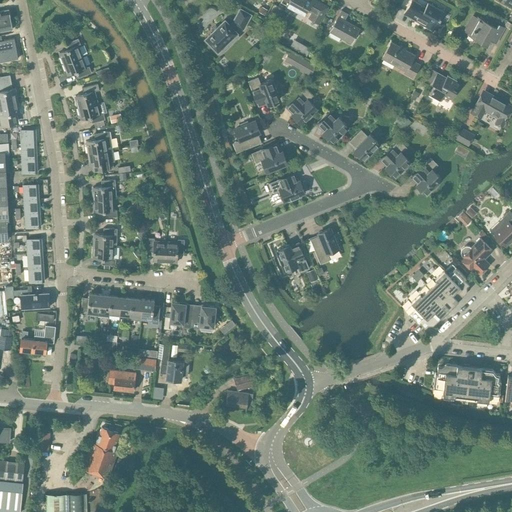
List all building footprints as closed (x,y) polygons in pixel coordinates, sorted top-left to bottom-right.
[(328,7),(315,0),(281,0),(278,6),(284,10),(286,6),(304,16),(308,8),(312,11),(308,18),(318,24),(328,7)] [(425,6),(416,1),(413,0),(412,0),(404,14),(433,30),(444,11),(427,2),(425,6)] [(261,7),(258,12),(264,15),(265,13),(267,10),(262,6),(261,7)] [(0,31),(12,29),(9,9),(0,10),(0,31)] [(243,29),(251,15),(240,9),(232,23),(234,24),(231,26),(225,20),(225,19),(224,20),(217,26),(212,30),(213,31),(206,37),(205,38),(206,39),(217,50),(217,51),(218,50),(221,53),(229,46),(226,43),(236,33),(237,32),(236,31),(240,27),(243,29)] [(351,44),(360,28),(345,20),(348,14),(341,10),(329,32),(351,44)] [(497,27),(478,16),(468,35),(487,45),(491,38),(497,41),(505,27),(499,23),(497,27)] [(498,16),(496,21),(504,25),(507,21),(498,16)] [(259,26),(252,33),(258,40),(261,37),(272,26),(265,20),(259,26)] [(2,41),(1,36),(0,35),(0,62),(18,58),(14,38),(2,41)] [(63,63),(82,56),(78,45),(81,44),(78,38),(65,43),(67,49),(59,52),(63,63)] [(412,78),(416,71),(419,64),(416,62),(411,60),(414,55),(391,42),(382,59),(404,71),(403,73),(412,78)] [(289,53),(284,62),(310,75),(314,66),(289,53)] [(82,56),(63,63),(68,75),(76,72),(79,77),(92,72),(89,66),(86,67),(82,56)] [(446,77),(437,72),(431,83),(434,85),(429,95),(440,101),(443,95),(452,99),(457,88),(454,86),(457,80),(447,75),(446,77)] [(264,82),(261,75),(248,81),(258,105),(267,102),(268,104),(279,99),(277,92),(279,91),(276,85),(274,86),(271,79),(264,82)] [(2,84),(0,83),(0,104),(18,101),(15,88),(7,89),(3,90),(2,84)] [(78,107),(97,102),(94,91),(99,90),(97,83),(82,87),(84,93),(75,96),(78,107)] [(308,120),(313,115),(311,113),(316,108),(308,100),(313,95),(305,87),(287,106),(294,113),(292,115),(301,124),(306,118),(308,120)] [(350,87),(348,95),(355,96),(357,89),(350,87)] [(502,126),(511,107),(511,105),(494,95),(484,89),(480,95),(471,112),(480,117),(484,110),(497,118),(495,122),(502,126)] [(248,90),(242,93),(244,99),(251,96),(248,90)] [(414,90),(410,97),(415,100),(419,93),(414,90)] [(0,125),(10,123),(19,122),(17,113),(20,112),(18,101),(0,104),(0,125)] [(97,102),(78,107),(81,119),(90,117),(92,123),(105,119),(103,113),(100,113),(97,102)] [(337,119),(330,112),(318,124),(325,131),(323,132),(325,134),(332,141),(337,136),(339,138),(344,133),(342,131),(347,125),(339,117),(337,119)] [(120,113),(110,116),(111,123),(122,121),(120,113)] [(405,116),(395,125),(401,131),(411,121),(405,116)] [(415,120),(409,125),(414,130),(419,124),(420,123),(415,120)] [(260,132),(255,121),(248,123),(247,121),(241,124),(242,126),(235,129),(239,140),(232,142),(236,152),(261,142),(257,133),(260,132)] [(468,146),(475,134),(460,126),(453,138),(468,146)] [(368,136),(361,129),(349,141),(356,148),(354,150),(363,158),(368,153),(370,155),(375,150),(373,148),(379,143),(370,134),(368,136)] [(21,145),(36,145),(36,130),(21,130),(21,145)] [(88,153),(113,149),(110,131),(94,133),(95,139),(86,141),(88,153)] [(401,173),(406,168),(404,166),(410,160),(402,152),(407,147),(399,140),(380,158),(387,166),(386,167),(394,176),(399,171),(401,173)] [(10,173),(9,143),(0,143),(0,240),(7,241),(6,221),(9,220),(6,173),(10,173)] [(280,152),(276,143),(251,153),(255,163),(262,160),(266,171),(273,168),(274,170),(281,168),(280,165),(287,162),(282,151),(280,152)] [(22,158),(37,159),(36,145),(21,145),(22,158)] [(113,149),(88,153),(90,165),(92,165),(93,171),(100,170),(114,167),(113,161),(115,161),(113,149)] [(433,190),(437,185),(436,183),(441,178),(433,169),(438,164),(430,157),(411,176),(418,183),(417,185),(426,193),(431,188),(433,190)] [(37,172),(37,159),(22,158),(22,173),(37,172)] [(298,182),(294,173),(269,183),(273,193),(280,190),(284,201),(291,198),(292,200),(298,198),(297,195),(304,192),(300,181),(298,182)] [(113,198),(116,198),(115,179),(101,180),(102,186),(92,187),(93,199),(113,198)] [(147,183),(140,190),(145,195),(152,187),(147,183)] [(24,199),(39,199),(39,184),(24,185),(24,199)] [(491,185),(485,191),(492,198),(498,192),(491,185)] [(114,210),(113,198),(93,199),(94,211),(103,211),(103,217),(117,216),(117,209),(114,210)] [(25,213),(40,213),(39,199),(24,199),(25,213)] [(470,206),(465,211),(472,217),(475,215),(476,213),(475,211),(470,206)] [(463,210),(459,214),(467,223),(471,219),(463,210)] [(506,247),(511,241),(511,213),(509,210),(489,230),(506,247)] [(40,213),(25,213),(26,228),(41,227),(40,213)] [(113,246),(113,247),(116,247),(117,228),(103,228),(103,234),(94,233),(93,245),(113,246)] [(333,235),(330,228),(318,233),(319,235),(310,239),(320,263),(330,259),(327,253),(338,248),(335,242),(338,241),(335,234),(333,235)] [(165,261),(166,241),(154,241),(154,238),(148,237),(147,251),(153,252),(153,261),(165,261)] [(492,250),(480,238),(471,247),(469,246),(466,246),(464,246),(461,249),(461,251),(461,254),(462,256),(461,258),(472,269),(473,268),(479,274),(489,264),(483,258),(492,250)] [(28,253),(43,253),(42,239),(27,240),(28,253)] [(166,241),(165,261),(177,262),(178,253),(184,253),(184,239),(178,239),(177,242),(166,241)] [(309,268),(299,243),(290,247),(289,245),(277,249),(280,256),(278,257),(280,264),(283,263),(285,270),(296,265),(299,272),(309,268)] [(113,258),(113,247),(113,246),(93,245),(93,258),(102,258),(102,264),(115,265),(116,258),(113,258)] [(137,247),(132,251),(137,257),(141,253),(137,247)] [(28,267),(44,268),(43,253),(28,253),(28,267)] [(466,277),(453,264),(452,263),(445,270),(444,269),(435,277),(434,276),(418,291),(420,293),(416,297),(411,301),(412,302),(405,309),(416,320),(418,323),(420,322),(424,327),(427,324),(433,324),(466,291),(467,286),(469,283),(464,279),(466,277)] [(44,281),(44,268),(28,267),(29,282),(44,281)] [(321,267),(315,269),(318,276),(324,274),(321,267)] [(313,269),(307,271),(311,281),(318,279),(313,269)] [(417,281),(424,275),(419,269),(412,276),(417,281)] [(28,294),(28,289),(12,290),(13,295),(20,295),(21,309),(50,307),(49,292),(28,294)] [(98,315),(100,294),(89,293),(89,297),(82,297),(81,310),(87,311),(87,314),(98,315)] [(109,313),(111,295),(100,294),(98,315),(109,316),(109,313)] [(120,314),(122,296),(111,295),(109,313),(120,314)] [(131,315),(132,297),(122,296),(120,314),(131,315)] [(141,317),(143,299),(132,297),(131,315),(141,316),(141,317)] [(141,317),(141,316),(141,320),(152,321),(152,318),(158,318),(160,305),(154,305),(154,300),(143,299),(141,317)] [(191,328),(193,308),(187,308),(188,304),(172,302),(169,322),(183,323),(182,327),(191,328)] [(193,308),(191,328),(200,329),(200,325),(213,327),(215,307),(199,305),(199,309),(193,308)] [(46,313),(45,321),(53,322),(53,321),(54,314),(49,314),(46,313)] [(231,319),(227,323),(231,328),(235,324),(233,321),(231,319)] [(21,337),(20,350),(45,353),(46,342),(53,343),(54,337),(55,326),(45,325),(45,330),(35,329),(34,335),(34,339),(27,338),(28,331),(22,330),(21,337)] [(11,336),(12,328),(1,326),(0,334),(0,348),(11,350),(12,337),(11,336)] [(76,335),(75,343),(87,344),(88,336),(76,335)] [(106,341),(105,344),(110,345),(110,348),(115,349),(116,349),(116,341),(106,340),(106,341)] [(161,363),(160,370),(167,371),(166,378),(181,380),(181,373),(188,374),(189,361),(183,361),(168,359),(170,345),(163,345),(162,358),(161,363)] [(151,370),(151,359),(139,358),(139,369),(151,370)] [(493,369),(446,363),(441,367),(438,366),(437,373),(435,373),(433,387),(433,392),(443,393),(442,395),(454,396),(454,398),(462,399),(462,404),(464,404),(464,403),(467,404),(468,400),(476,401),(477,399),(488,400),(489,398),(498,400),(499,395),(501,380),(499,380),(499,374),(496,373),(493,369)] [(109,370),(108,383),(114,384),(114,389),(133,391),(135,373),(115,370),(109,370)] [(249,374),(234,378),(237,390),(254,386),(249,374)] [(246,408),(248,393),(228,390),(226,405),(246,408)] [(0,441),(10,442),(11,427),(0,426),(0,441)] [(113,450),(119,433),(102,426),(96,443),(92,442),(83,468),(108,477),(117,451),(113,450)] [(48,451),(50,432),(37,431),(35,450),(48,451)] [(0,480),(22,483),(25,463),(0,460),(0,480)] [(19,511),(22,483),(0,480),(0,511),(19,511)] [(46,511),(83,511),(83,493),(68,494),(46,494),(46,511)]
